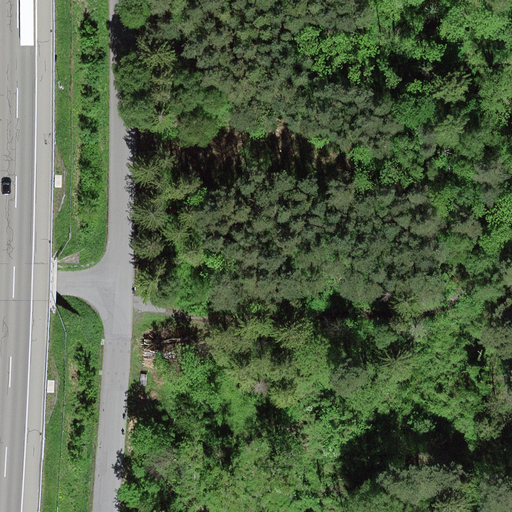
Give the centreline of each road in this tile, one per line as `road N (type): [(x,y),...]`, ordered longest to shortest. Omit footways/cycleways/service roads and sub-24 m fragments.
road 1 (motorway): [(3,511),(16,0)]
road 2 (track): [(127,0),(121,284)]
road 3 (track): [(104,511),(121,284)]
road 4 (unclassified): [(121,284),(0,280)]
